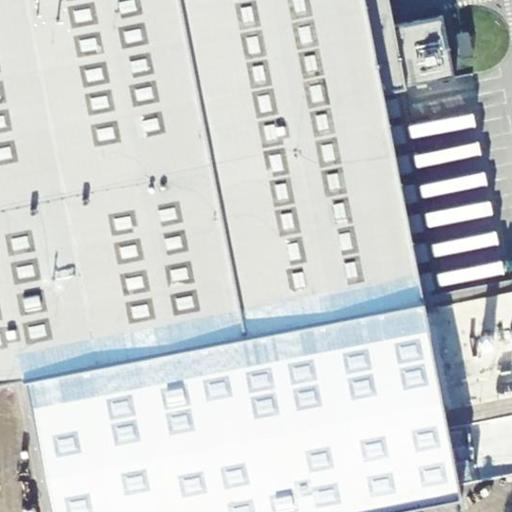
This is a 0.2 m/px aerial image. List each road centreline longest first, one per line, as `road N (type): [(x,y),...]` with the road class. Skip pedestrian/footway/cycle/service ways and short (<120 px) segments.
road 1 (unknown): [(0,465),(429,377),(490,387),(511,405)]
road 2 (unknown): [(180,511),(511,447)]
